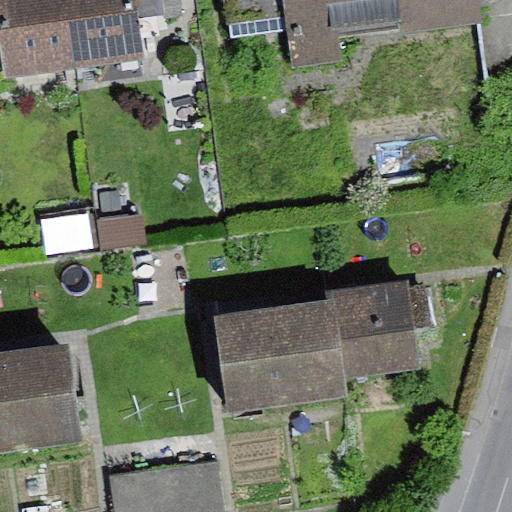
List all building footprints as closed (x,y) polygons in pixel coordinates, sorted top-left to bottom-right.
[(72,0),(0,0),(0,36),(2,52),(7,84),(83,73),(72,0)] [(72,0),(83,73),(145,64),(138,23),(135,0),(72,0)] [(162,0),(135,0),(138,23),(165,20),(162,0)] [(287,0),(295,67),(342,62),(340,39),(485,23),(482,0),(287,0)] [(94,213),(44,221),(49,255),(99,248),(94,213)] [(143,218),(101,223),(104,251),(146,246),(143,218)] [(336,310),(344,382),(422,373),(411,283),(334,292),(336,310)] [(280,317),(214,324),(226,422),(346,408),(344,382),(336,310),(280,317)] [(0,362),(0,468),(85,457),(71,352),(0,362)] [(222,511),(218,465),(112,476),(116,511),(222,511)]
